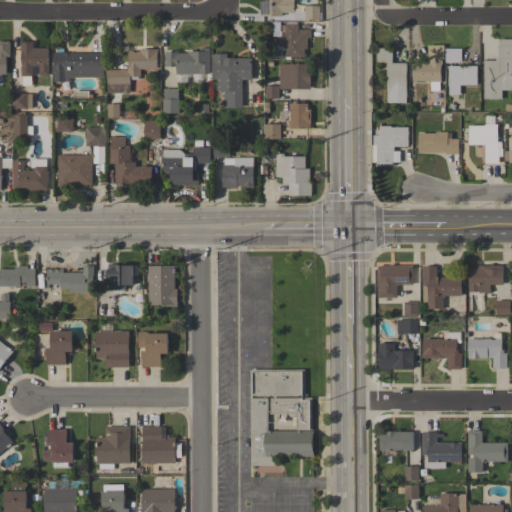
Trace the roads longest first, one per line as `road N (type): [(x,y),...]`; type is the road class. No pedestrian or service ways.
road 1 (residential): [(198,231),(197,511)]
road 2 (tertiary): [(0,230),(261,231)]
road 3 (residential): [(0,9),(224,9)]
road 4 (residential): [(198,401),(30,400)]
road 5 (residential): [(350,403),(511,403)]
road 6 (secondary): [(351,231),(350,98)]
road 7 (residential): [(384,15),(511,15)]
